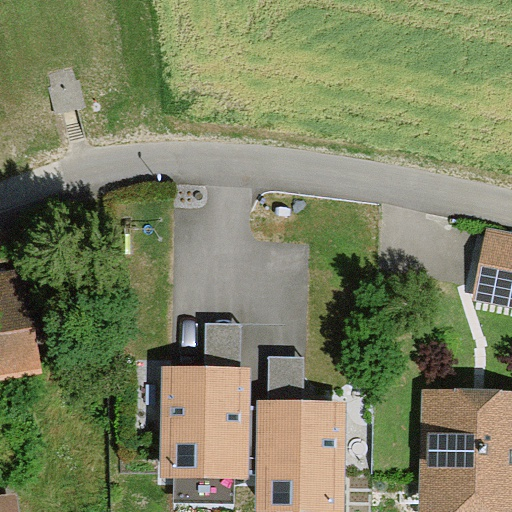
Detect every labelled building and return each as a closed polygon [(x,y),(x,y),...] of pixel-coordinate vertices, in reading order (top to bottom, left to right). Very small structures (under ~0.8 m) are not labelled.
[(511,248),(475,240),(460,303),(511,316),(511,248)] [(0,385),(26,384),(22,300),(0,301),(0,385)] [(152,482),(231,482),(232,410),(231,379),(152,379),(152,482)] [(511,511),(511,384),(404,385),(405,511),(511,511)] [(327,412),(232,410),(231,482),(230,507),(325,509),(327,412)]
